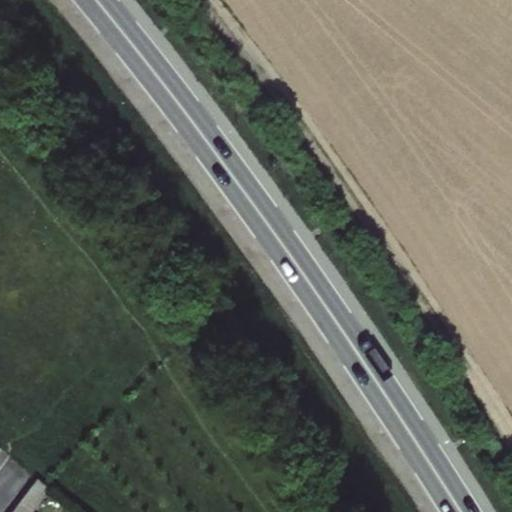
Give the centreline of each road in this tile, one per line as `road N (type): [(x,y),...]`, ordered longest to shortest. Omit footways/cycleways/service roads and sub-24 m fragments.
road 1 (primary): [(92,0),(148,62),(268,227),(457,511)]
road 2 (track): [(213,0),(392,228),(511,405)]
